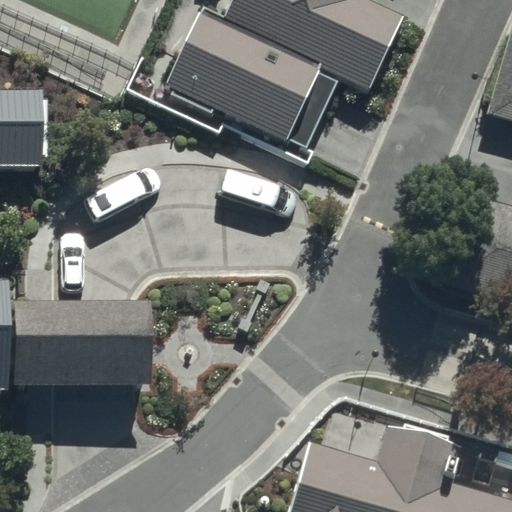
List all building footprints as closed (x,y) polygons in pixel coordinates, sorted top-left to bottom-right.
[(194,16),(155,105),(285,162),(319,85),(365,105),(399,29),(355,9),(358,0),(240,0),(227,30),(194,16)] [(511,34),(487,121),(511,127),(511,34)] [(0,406),(149,405),(147,312),(11,319),(10,301),(0,301),(0,173),(40,171),(40,107),(0,106),(0,406)] [(511,220),(456,205),(431,291),(511,313),(511,220)] [(314,451),(294,511),(511,511),(511,510),(446,490),(456,458),(389,438),(379,470),(314,451)]
